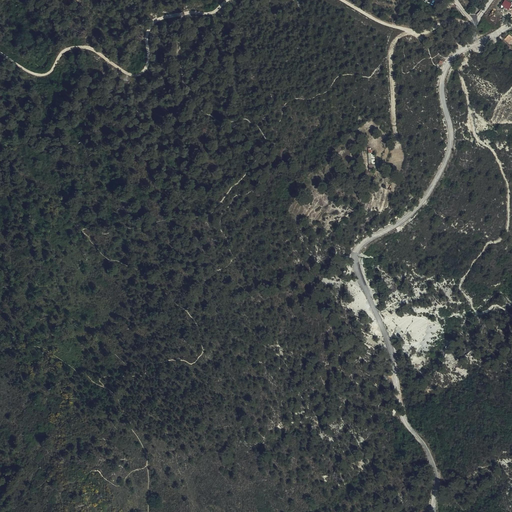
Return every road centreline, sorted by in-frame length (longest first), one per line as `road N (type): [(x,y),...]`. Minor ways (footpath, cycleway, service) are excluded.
road 1 (unclassified): [(511,22),(462,48),(446,66),(447,158),(417,208),(355,255),(390,347),(401,416),(433,464),(434,511)]
road 2 (track): [(0,53),(40,76),(66,50),(89,47),(133,75),(147,67),(151,24),(169,16)]
road 3 (track): [(340,0),(414,32),(447,18),(475,20)]
road 4 (track): [(414,32),(393,41),(390,54),(396,137)]
